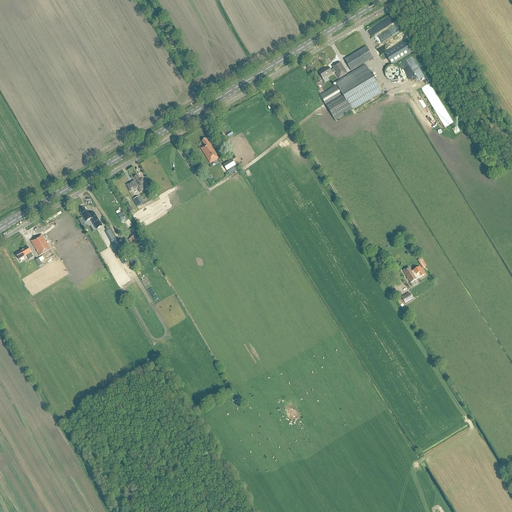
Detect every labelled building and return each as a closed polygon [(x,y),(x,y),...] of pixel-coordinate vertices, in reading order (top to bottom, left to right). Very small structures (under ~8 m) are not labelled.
[(314,32),(308,35),(311,40),(317,36),(314,32)] [(412,53),(405,42),(385,54),(392,66),(412,53)] [(344,60),(350,69),(351,72),(373,59),(366,47),(344,60)] [(415,55),(410,58),(418,71),(423,68),(415,55)] [(404,64),(409,70),(414,65),(409,60),(404,64)] [(328,68),(319,73),(323,80),(326,78),(327,79),(333,75),(332,74),(335,73),(339,79),(347,74),(340,63),(332,67),(334,69),(330,71),(328,68)] [(335,121),(382,93),(365,66),(335,84),(336,87),(320,96),(335,121)] [(401,81),(410,85),(412,78),(403,74),(401,81)] [(457,121),(437,84),(429,89),(449,125),(457,121)] [(422,90),(418,92),(420,95),(418,96),(421,101),(426,98),(422,90)] [(219,159),(209,143),(206,139),(202,142),(205,147),(201,149),(210,164),(219,159)] [(228,171),(235,167),(232,161),(224,165),(228,171)] [(137,176),(132,179),(133,182),(126,185),(130,193),(137,189),(139,194),(148,189),(142,179),(140,180),(137,176)] [(143,205),(140,200),(139,197),(132,200),(134,204),(134,205),(136,208),(143,205)] [(84,208),(81,210),(82,212),(80,213),(82,215),(82,216),(86,222),(92,218),(93,220),(97,218),(94,213),(90,216),(88,212),(87,213),(84,208)] [(97,218),(93,220),(99,229),(102,227),(97,218)] [(87,229),(82,220),(79,222),(84,231),(87,229)] [(31,242),(40,256),(50,250),(42,236),(31,242)] [(142,247),(139,241),(137,242),(135,237),(129,241),(132,246),(133,245),(136,250),(142,247)] [(116,252),(118,251),(126,264),(129,263),(121,249),(118,243),(112,246),(116,252)] [(28,248),(20,252),(15,255),(19,261),(26,256),(29,260),(33,257),(31,253),(28,248)] [(140,264),(136,258),(135,258),(134,257),(129,259),(134,268),(140,264)] [(420,268),(415,270),(411,273),(409,268),(403,272),(411,284),(425,275),(420,268)] [(413,300),(410,295),(409,293),(401,298),(402,299),(399,301),(402,305),(404,303),(405,305),(413,300)]
